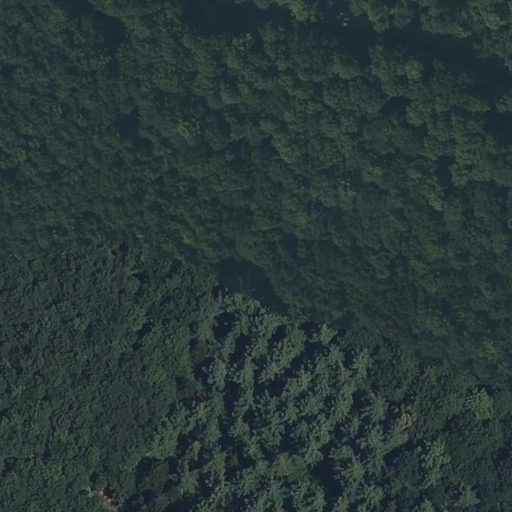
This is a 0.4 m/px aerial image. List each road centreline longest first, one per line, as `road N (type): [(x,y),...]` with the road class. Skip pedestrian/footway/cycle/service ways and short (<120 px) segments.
road 1 (track): [(87,0),(137,70),(225,241),(375,375),(491,511)]
road 2 (tertiary): [(221,0),(409,35),(511,71)]
